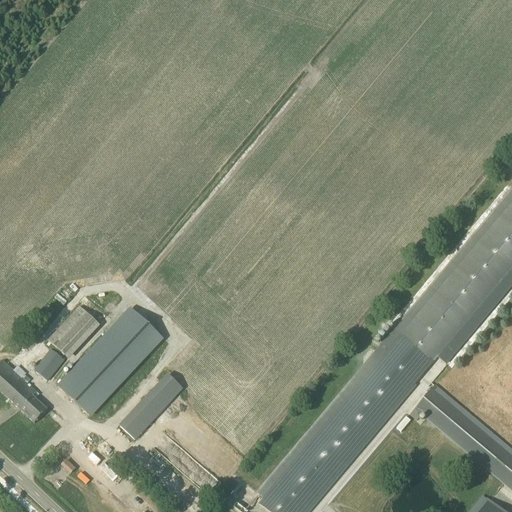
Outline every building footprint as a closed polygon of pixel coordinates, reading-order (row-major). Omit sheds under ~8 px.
[(268,511),(307,511),(420,378),(433,363),(511,268),(511,188),(399,323),(406,329),(400,335),(387,352),(380,346),(256,493),(262,500),(259,504),(268,511)] [(21,281),(7,297),(15,304),(29,288),(21,281)] [(79,307),(48,341),(69,360),(100,327),(79,307)] [(162,339),(131,310),(59,388),(89,417),(162,339)] [(51,350),(34,371),(48,383),(65,361),(51,350)] [(18,367),(13,372),(3,362),(0,364),(0,392),(35,424),(46,412),(32,397),(36,393),(24,382),(28,379),(25,376),(26,374),(18,367)] [(511,458),(432,391),(410,416),(416,422),(422,415),(496,477),(511,489),(511,458)] [(126,420),(120,427),(136,442),(142,434),(126,420)] [(76,469),(72,466),(67,472),(70,475),(76,469)] [(479,511),(503,511),(489,501),(479,511)]
